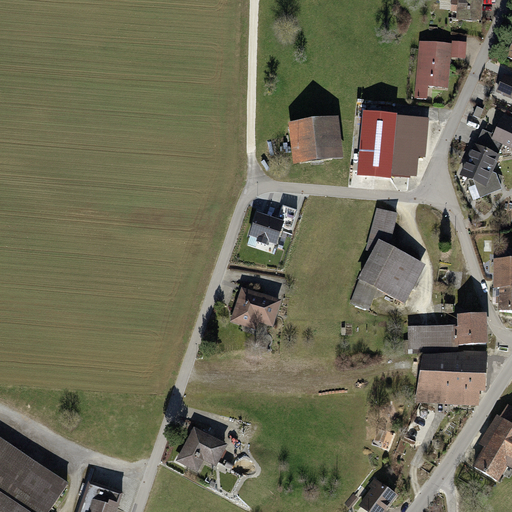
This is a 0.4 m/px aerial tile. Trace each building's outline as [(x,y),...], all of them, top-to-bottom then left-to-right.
[(461,0),(453,0),(452,11),(460,12),(459,19),(480,21),(481,4),(461,2),(461,0)] [(450,46),(423,44),(419,86),(447,88),(450,46)] [(372,139),(368,176),(391,179),(392,174),(410,175),(412,156),(419,156),(423,121),(397,119),(396,124),(381,122),(379,139),(372,139)] [(329,121),(297,125),(302,162),(334,159),(329,121)] [(511,124),(503,121),(495,139),(504,143),(511,146),(511,124)] [(482,150),(498,157),(504,143),(495,139),(489,136),(482,150)] [(475,180),(479,193),(495,187),(491,174),(498,157),(482,150),(476,147),(463,175),(475,180)] [(279,223),(258,216),(252,236),(260,238),(258,242),(268,245),(269,241),(277,244),(284,224),(293,227),(298,211),(284,207),(279,223)] [(369,250),(377,253),(382,243),(386,245),(396,211),(381,207),(369,250)] [(373,287),(404,304),(413,288),(406,284),(418,262),(386,245),(382,243),(377,253),(362,281),(373,287)] [(511,260),(499,261),(498,292),(502,292),(501,312),(511,313),(511,260)] [(373,287),(362,281),(355,298),(368,302),(373,287)] [(279,303),(244,291),(234,321),(248,325),(247,327),(257,331),(261,321),(272,324),(279,303)] [(455,305),(446,305),(445,312),(454,313),(455,305)] [(458,328),(410,328),(411,353),(458,352),(458,346),(487,345),(485,315),(461,317),(461,329),(458,329),(458,328)] [(464,354),(464,355),(463,390),(478,390),(478,391),(485,391),(487,356),(464,354)] [(478,405),(478,391),(478,390),(463,390),(464,355),(425,358),(419,393),(447,396),(446,404),(478,405)] [(511,409),(508,407),(501,419),(505,421),(483,456),(481,455),(479,455),(477,458),(478,460),(480,461),(475,468),(497,481),(508,464),(511,466),(511,409)] [(417,443),(421,434),(410,428),(405,437),(417,443)] [(226,447),(196,431),(180,461),(194,468),(201,456),(216,464),(226,447)] [(387,433),(380,431),(377,441),(383,443),(387,433)] [(0,440),(0,511),(50,511),(68,486),(0,440)] [(370,511),(384,511),(396,496),(379,484),(380,483),(376,480),(371,487),(375,490),(363,506),(370,511)] [(117,511),(123,494),(90,483),(79,511),(117,511)] [(346,504),(351,510),(360,499),(354,494),(346,504)]
